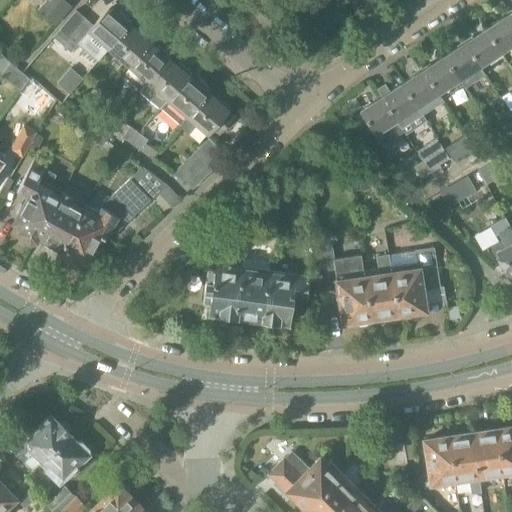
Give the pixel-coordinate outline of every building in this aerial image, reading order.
[(46,0),(38,10),(47,17),(61,0),(46,0)] [(55,24),(71,6),(63,0),(61,0),(47,17),(55,24)] [(109,48),(132,22),(119,11),(117,14),(109,7),(93,26),(85,19),(69,37),(60,28),(53,37),(71,52),(78,44),(89,31),(109,48)] [(69,37),(85,19),(76,10),(60,28),(69,37)] [(501,53),(511,45),(511,23),(507,16),(485,29),(501,53)] [(128,66),(152,39),(139,28),(136,30),(130,25),(132,22),(109,48),(128,66)] [(480,66),(501,53),(485,29),(465,43),(480,66)] [(148,83),(171,56),(159,45),(156,47),(150,42),(152,39),(128,66),(148,83)] [(444,56),(460,80),(464,87),(485,73),(480,66),(465,43),(444,56)] [(167,99),(191,73),(178,62),(176,64),(169,59),(172,56),(171,56),(148,83),(141,92),(160,109),(167,99)] [(438,94),(460,80),(444,56),(423,70),(438,94)] [(28,78),(22,73),(10,62),(1,74),(22,89),(28,78)] [(418,107),(438,94),(423,70),(402,83),(418,107)] [(187,116),(211,90),(198,79),(195,81),(189,76),(191,73),(167,99),(160,109),(168,100),(187,116)] [(422,114),(418,107),(402,83),(389,92),(385,86),(378,91),(382,97),(381,97),(396,121),(401,128),(422,114)] [(99,105),(105,95),(94,87),(87,97),(99,105)] [(230,107),(217,95),(215,98),(209,93),(211,90),(187,116),(179,125),(189,134),(196,124),(207,134),(212,128),(218,134),(233,116),(227,111),(230,107)] [(99,105),(107,110),(114,101),(105,95),(99,105)] [(375,135),(396,121),(381,97),(360,111),(361,112),(355,116),(361,127),(368,123),(375,135)] [(511,114),(510,111),(509,111),(500,117),(508,130),(511,127),(511,114)] [(88,125),(107,139),(115,127),(97,113),(88,125)] [(22,158),(25,153),(34,136),(37,131),(23,124),(9,150),(22,158)] [(132,145),(140,134),(130,127),(122,138),(132,145)] [(466,136),(474,149),(484,142),(476,129),(466,136)] [(132,145),(140,150),(148,140),(140,134),(132,145)] [(474,149),(466,136),(457,142),(452,134),(440,142),(453,161),(464,153),(465,154),(474,149)] [(47,163),(35,157),(43,141),(34,136),(25,153),(34,158),(30,168),(18,190),(27,196),(16,214),(19,215),(15,222),(24,227),(21,232),(23,233),(24,238),(30,241),(35,240),(36,240),(63,192),(62,192),(50,185),(56,174),(44,169),(47,163)] [(422,161),(430,173),(440,167),(439,165),(449,159),(451,162),(453,161),(440,142),(439,143),(436,138),(425,145),(432,155),(422,161)] [(215,167),(225,157),(208,139),(198,149),(215,167)] [(207,175),(215,167),(198,149),(190,157),(207,175)] [(199,183),(207,175),(190,157),(181,165),(199,183)] [(430,173),(422,161),(413,166),(421,179),(430,173)] [(192,189),(199,183),(181,165),(172,174),(192,189)] [(486,165),(478,170),(486,184),(494,179),(492,176),(486,165)] [(117,232),(167,184),(142,167),(101,206),(102,207),(99,213),(87,206),(60,253),(61,254),(63,259),(67,262),(73,261),(76,262),(78,257),(86,262),(90,255),(92,256),(103,237),(107,239),(113,229),(117,232)] [(87,206),(68,195),(75,181),(69,178),(62,192),(63,192),(36,240),(60,253),(87,206)] [(465,178),(438,193),(446,209),(474,193),(465,178)] [(510,225),(509,225),(505,218),(491,225),(500,241),(487,248),(488,251),(492,259),(496,262),(500,260),(510,278),(511,276),(511,228),(510,225)] [(274,250),(276,237),(277,236),(261,223),(259,226),(273,238),(268,246),(274,250)] [(315,247),(318,271),(336,269),(332,244),(315,247)] [(236,317),(242,269),(229,267),(230,258),(227,258),(229,250),(220,248),(219,256),(210,255),(203,301),(210,302),(208,314),(220,316),(224,320),(231,321),(235,317),(236,317)] [(426,311),(423,290),(439,287),(433,248),(416,250),(416,251),(388,255),(397,315),(399,315),(404,320),(410,319),(413,313),(426,311)] [(397,315),(388,255),(377,256),(379,270),(364,272),(371,319),(397,315)] [(262,321),(269,273),(242,269),(236,317),(262,321)] [(306,298),(308,284),(308,274),(295,272),(294,277),(269,273),(262,321),(263,321),(267,326),(273,327),(277,324),(277,323),(289,324),(293,296),(306,298)] [(369,319),(371,319),(364,272),(336,276),(343,323),(355,321),(359,326),(366,326),(369,319)] [(40,463),(69,435),(71,433),(68,431),(70,429),(70,427),(64,421),(59,421),(58,420),(56,421),(50,415),(29,435),(24,430),(8,445),(22,460),(32,471),(40,463)] [(511,426),(498,429),(505,477),(511,476),(511,426)] [(362,439),(361,427),(349,428),(350,440),(362,439)] [(480,481),(505,477),(498,429),(473,432),(480,481)] [(480,481),(473,432),(448,436),(455,484),(470,482),(472,494),(482,493),(480,481)] [(40,463),(47,470),(46,471),(58,483),(64,477),(66,479),(78,467),(76,466),(88,454),(86,452),(88,451),(87,450),(87,448),(80,441),(79,441),(78,440),(76,442),(69,435),(40,463)] [(432,488),(455,484),(448,436),(425,439),(432,488)] [(393,444),(397,466),(407,465),(403,442),(393,444)] [(384,468),(397,466),(393,444),(381,446),(381,447),(372,448),(375,464),(384,463),(384,468)] [(305,508),(338,475),(322,459),(303,477),(285,459),(269,475),(287,493),(289,491),(305,508)] [(334,511),(355,492),(338,475),(305,508),(303,509),(306,511),(334,511)] [(9,511),(6,508),(17,497),(0,479),(0,511),(9,511)] [(128,511),(136,504),(128,496),(129,491),(124,486),(119,487),(117,485),(89,511),(128,511)] [(65,486),(46,504),(53,511),(58,511),(75,496),(65,486)] [(368,511),(372,509),(355,492),(334,511),(368,511)] [(413,511),(415,511),(425,501),(419,495),(408,507),(413,511)] [(81,511),(87,507),(77,496),(60,511),(81,511)]
